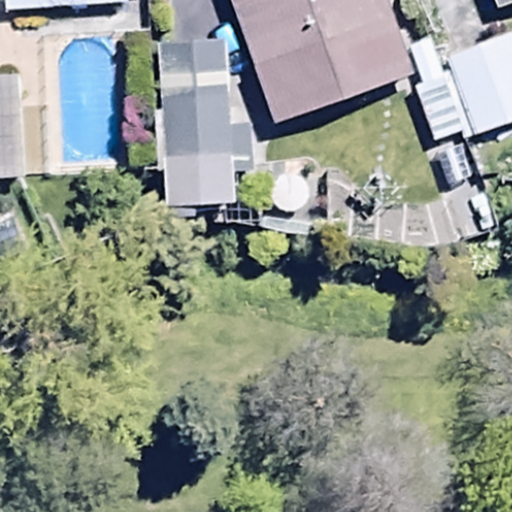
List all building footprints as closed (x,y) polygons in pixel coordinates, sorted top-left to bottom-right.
[(0,0),(0,15),(123,10),(122,0),(0,0)] [(405,79),(377,0),(225,0),(271,127),(405,79)] [(511,8),(511,0),(485,0),(492,17),(511,8)] [(511,127),(511,45),(510,40),(436,66),(431,49),(408,57),(420,92),(410,95),(431,156),(511,127)] [(223,52),(153,53),(156,216),(227,215),(227,167),(244,167),(244,133),(224,133),(223,52)]
